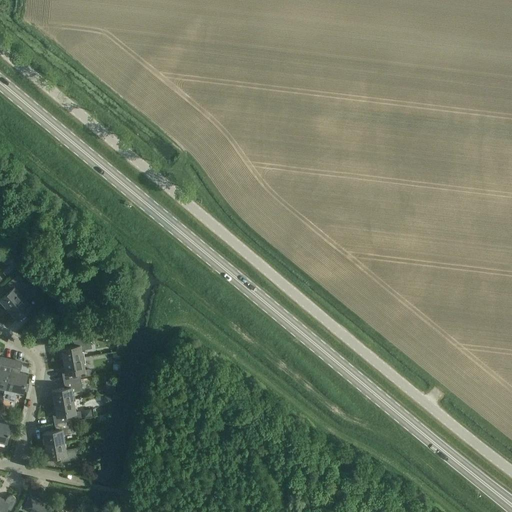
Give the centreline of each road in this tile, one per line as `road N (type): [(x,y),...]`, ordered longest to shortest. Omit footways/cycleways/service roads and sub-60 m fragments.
road 1 (unclassified): [(511,473),(0,50)]
road 2 (primary): [(502,499),(0,84)]
road 3 (residential): [(18,469),(39,371),(33,356),(0,332)]
